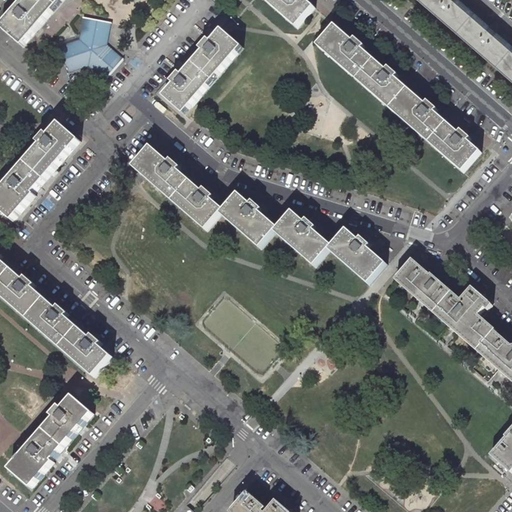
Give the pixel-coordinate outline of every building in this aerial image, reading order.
[(30,0),(6,29),(27,47),(67,0),(30,0)] [(266,0),(299,28),(317,8),(308,0),(266,0)] [(489,24),(461,0),(428,0),(511,73),(511,44),(495,29),(497,26),(491,21),(489,24)] [(86,41),(90,18),(87,17),(83,38),(62,47),(63,50),(86,41)] [(113,22),(90,18),(86,41),(63,50),(71,70),(93,62),(112,77),(127,60),(109,44),(113,22)] [(109,44),(127,60),(129,57),(113,44),(117,23),(113,22),(109,44)] [(336,25),(318,45),(337,61),(339,60),(358,39),(355,36),(352,39),(336,25)] [(190,114),(249,47),(229,30),(218,42),(215,39),(206,49),(209,52),(189,76),(186,73),(177,83),(180,85),(170,97),(190,114)] [(358,39),(339,60),(466,171),(484,149),(471,138),(473,136),(464,127),(461,130),(437,109),(439,106),(429,97),(427,100),(398,74),(400,71),(390,63),(388,65),(364,44),(366,42),(361,37),(358,39)] [(110,80),(112,77),(93,62),(71,70),(72,73),(93,66),(110,80)] [(64,124),(0,197),(0,206),(18,222),(40,196),(38,194),(56,174),(58,176),(62,171),(60,169),(84,142),(64,124)] [(221,215),(225,211),(214,201),(216,198),(207,190),(204,193),(180,171),(182,169),(173,161),(171,164),(153,148),(135,168),(207,232),(221,215)] [(276,234),(279,229),(260,213),(263,210),(254,202),(252,205),(239,195),(225,211),(221,215),(261,250),(276,234)] [(330,252),(333,247),(315,232),(318,228),(309,220),(306,224),(294,213),(279,229),(276,234),(315,268),(330,252)] [(348,231),(333,247),(330,252),(370,286),(388,265),(370,249),(373,247),(363,239),(361,242),(348,231)] [(0,290),(99,376),(116,356),(104,345),(106,342),(97,333),(94,336),(70,315),(72,312),(62,304),(60,307),(36,286),(39,283),(29,275),(27,278),(6,260),(8,257),(0,250),(0,290)] [(398,280),(511,379),(511,344),(480,317),(491,304),(473,289),(462,302),(432,276),(432,277),(414,261),(414,262),(398,280)] [(55,461),(96,414),(76,396),(66,408),(63,405),(54,415),(57,418),(12,469),(34,489),(57,463),(55,461)] [(511,428),(504,438),(505,439),(489,456),(507,471),(511,464),(511,428)] [(289,511),(277,502),(267,511),(264,511),(267,509),(249,493),(234,511),(235,511),(289,511)]
